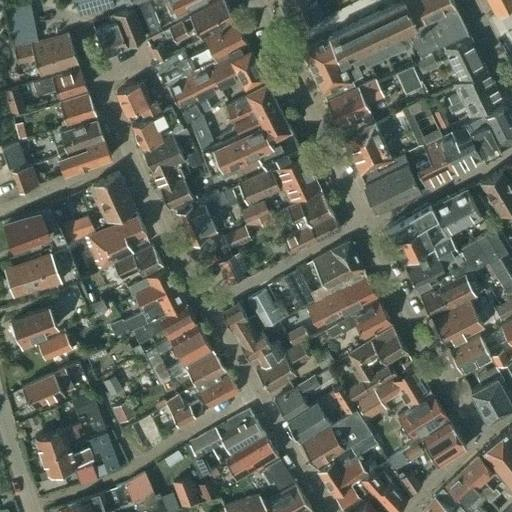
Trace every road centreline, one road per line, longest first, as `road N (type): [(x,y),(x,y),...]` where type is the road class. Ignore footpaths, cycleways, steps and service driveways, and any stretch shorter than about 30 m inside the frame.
road 1 (residential): [(205,311),(125,158),(80,34)]
road 2 (residential): [(363,226),(256,0)]
road 3 (residential): [(482,439),(363,226)]
road 4 (residential): [(205,311),(329,511)]
road 5 (residential): [(363,226),(205,311)]
road 6 (residential): [(363,226),(511,151)]
